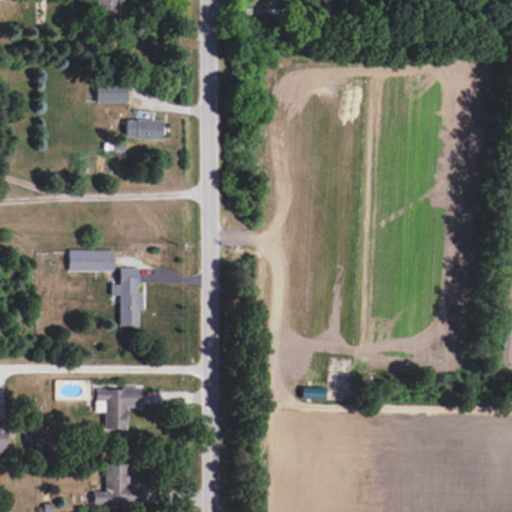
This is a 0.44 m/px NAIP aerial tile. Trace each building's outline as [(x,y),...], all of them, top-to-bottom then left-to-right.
[(121,0),(96,0),(96,15),(117,15),(118,1),(122,1),(121,0)] [(126,102),(126,82),(96,81),(95,101),(126,102)] [(160,120),(124,119),(123,138),(159,139),(160,120)] [(112,249),(67,249),(67,270),(112,271),(112,249)] [(117,295),(117,325),(136,326),(136,310),(140,310),(140,294),(136,294),(136,268),(118,268),(117,284),(109,284),(109,295),(117,295)] [(94,389),(94,402),(102,402),(102,430),(125,429),(125,406),(138,406),(138,388),(94,389)] [(91,504),(140,504),(140,485),(125,485),(125,463),(102,463),(102,491),(91,491),(91,504)]
